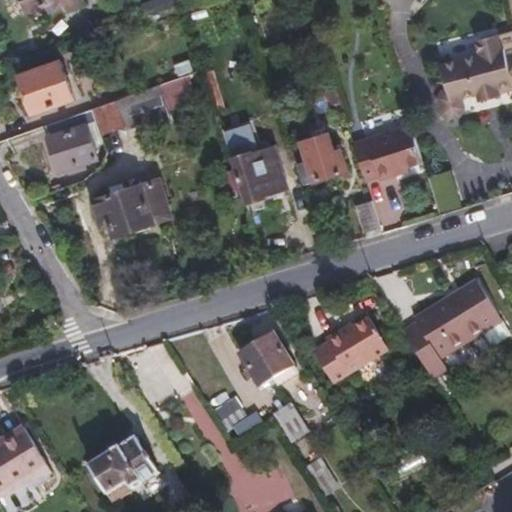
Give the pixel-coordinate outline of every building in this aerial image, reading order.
[(83,0),(29,0),(30,2),(25,4),(28,12),(33,11),(35,17),(54,11),(57,19),(69,15),(70,17),(87,11),(83,0)] [(473,52),(471,57),(475,74),(451,80),(459,112),(466,110),(468,118),(511,106),(511,80),(508,66),(492,70),(488,53),(483,49),(473,52)] [(400,50),(388,54),(392,67),(404,64),(400,50)] [(64,71),(24,86),(37,122),(76,107),(64,71)] [(162,95),(101,117),(109,142),(128,136),(129,140),(171,125),(162,95)] [(95,119),(51,134),(55,148),(53,148),(62,180),(100,169),(90,137),(99,134),(95,119)] [(256,137),(227,145),(250,220),(272,214),(270,207),(289,201),(273,144),(259,148),(256,137)] [(414,138),(357,156),(369,193),(381,189),(383,193),(405,185),(404,181),(425,174),(414,138)] [(300,175),(307,196),(351,182),(345,162),(340,163),(334,146),(302,155),(307,172),(300,175)] [(165,192),(100,211),(108,238),(114,236),(118,249),(176,231),(165,192)] [(384,240),(376,215),(363,219),(371,244),(384,240)] [(509,330),(483,289),(466,298),(469,303),(457,310),(453,306),(420,325),(424,331),(410,338),(439,386),(453,378),(447,366),(489,342),(509,330)] [(469,303),(466,298),(453,306),(457,310),(469,303)] [(339,389),(394,357),(375,325),(359,335),(348,341),(345,336),(330,345),(333,350),(320,357),(339,389)] [(356,330),(345,336),(348,341),(359,335),(356,330)] [(511,346),(511,335),(509,330),(489,342),(495,351),(501,353),(511,346)] [(297,380),(278,349),(246,368),(265,399),(297,380)] [(292,401),(274,412),(293,443),(311,432),(292,401)] [(33,490),(53,478),(26,435),(0,451),(0,505),(1,507),(32,489),(33,490)] [(121,511),(163,485),(140,450),(94,479),(115,511),(121,511)]
